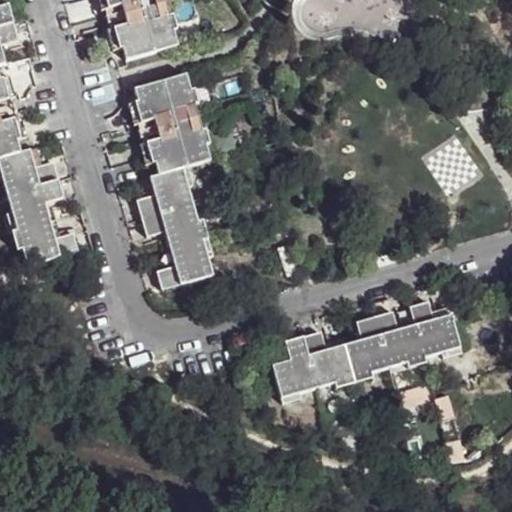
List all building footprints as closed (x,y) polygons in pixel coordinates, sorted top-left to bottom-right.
[(100,0),(93,0),(97,16),(101,15),(103,15),(100,0)] [(100,0),(103,15),(101,15),(106,32),(113,53),(121,51),(125,63),(176,51),(173,37),(170,23),(163,0),(100,0)] [(0,175),(1,183),(8,217),(17,252),(23,272),(75,260),(70,239),(56,241),(51,243),(44,207),(48,206),(61,203),(50,167),(39,170),(33,170),(27,153),(17,155),(14,144),(10,123),(12,123),(6,102),(2,101),(0,92),(0,68),(3,68),(0,54),(0,48),(7,48),(17,45),(7,9),(0,10),(0,175)] [(177,22),(170,23),(173,37),(181,35),(177,22)] [(106,32),(101,35),(106,56),(113,53),(106,32)] [(7,48),(0,48),(0,54),(3,68),(11,66),(7,48)] [(6,79),(0,80),(0,92),(2,101),(6,102),(13,100),(6,79)] [(185,80),(135,94),(138,105),(143,126),(136,128),(140,149),(144,148),(147,166),(153,164),(156,179),(148,181),(153,199),(145,200),(133,204),(143,241),(156,238),(162,236),(172,271),(164,273),(153,277),(159,296),(207,284),(202,263),(193,227),(184,192),(180,173),(185,172),(206,167),(203,151),(203,150),(199,136),(192,111),(189,94),(185,80)] [(195,93),(189,94),(192,111),(200,108),(195,93)] [(138,105),(126,107),(131,128),(132,129),(136,128),(143,126),(138,105)] [(18,121),(12,123),(14,144),(23,141),(18,121)] [(205,134),(199,136),(203,150),(210,149),(205,134)] [(140,149),(137,150),(141,167),(147,166),(144,148),(140,149)] [(34,151),(27,153),(33,170),(39,170),(34,151)] [(185,172),(180,173),(184,192),(192,190),(185,172)] [(148,181),(141,182),(145,200),(153,199),(148,181)] [(48,206),(44,207),(51,243),(56,241),(48,206)] [(8,217),(3,219),(10,253),(17,252),(8,217)] [(201,227),(193,227),(202,263),(211,261),(201,227)] [(162,236),(156,238),(164,273),(172,271),(162,236)] [(284,366),(267,371),(274,404),(293,398),(327,389),(365,378),(399,368),(416,363),(434,358),(455,352),(444,321),(426,326),(422,317),(419,306),(404,311),(409,323),(411,331),(389,336),(386,328),(382,317),(351,326),(355,339),(356,346),(320,356),(318,349),(316,338),(279,347),(283,360),(284,366)] [(442,313),(422,317),(426,326),(444,321),(442,313)] [(409,323),(386,328),(389,336),(411,331),(409,323)] [(355,339),(318,349),(320,356),(356,346),(355,339)] [(455,352),(434,358),(437,365),(457,359),(455,352)] [(283,360),(266,365),(267,371),(284,366),(283,360)] [(416,363),(399,368),(401,375),(417,370),(416,363)] [(365,378),(327,389),(329,395),(367,385),(365,378)] [(293,398),(274,404),(276,411),(295,404),(293,398)]
